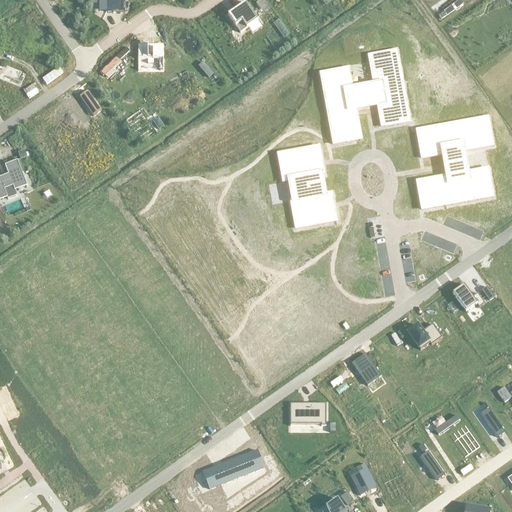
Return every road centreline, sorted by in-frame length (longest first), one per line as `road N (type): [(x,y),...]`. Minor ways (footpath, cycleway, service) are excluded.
road 1 (residential): [(114,511),(403,308)]
road 2 (unknown): [(511,161),(436,61),(422,54),(392,50),(366,61),(359,92)]
road 3 (residential): [(218,0),(196,14),(158,12),(83,59)]
